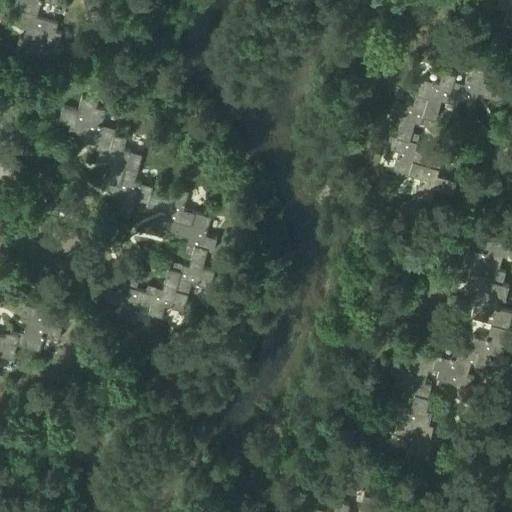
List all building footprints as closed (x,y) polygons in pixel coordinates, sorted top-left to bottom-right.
[(14,0),(13,4),(23,7),(20,20),(27,22),(23,35),(19,34),(15,47),(38,53),(42,38),(58,43),(61,30),(55,28),(57,19),(36,14),(40,0),(56,0),(62,2),(62,0),(14,0)] [(511,0),(496,0),(496,5),(505,7),(502,21),(511,23),(511,0)] [(390,131),(386,144),(397,147),(392,165),(420,173),(415,191),(431,196),(434,184),(453,190),(457,177),(437,171),(441,157),(433,154),(434,150),(415,144),(419,129),(412,127),(414,117),(429,122),(432,113),(436,114),(441,94),(453,98),(455,90),(467,94),(465,100),(474,103),(478,89),(496,94),(499,82),(483,77),(487,64),(469,59),(464,78),(453,75),(455,70),(442,66),(439,78),(420,72),(412,99),(392,93),(387,110),(401,114),(395,132),(390,131)] [(62,103),(58,119),(69,121),(68,127),(80,130),(79,136),(96,140),(94,145),(99,146),(97,154),(111,157),(106,178),(110,180),(108,187),(122,190),(117,211),(131,214),(135,197),(146,200),(145,202),(166,207),(162,222),(169,224),(168,228),(188,233),(185,245),(192,247),(188,261),(173,257),(171,264),(168,263),(163,283),(147,279),(145,287),(137,284),(139,275),(130,273),(126,287),(106,282),(103,296),(121,301),(117,313),(134,318),(139,299),(150,302),(148,308),(161,311),(164,301),(183,306),(190,278),(210,283),(214,267),(202,264),(207,246),(213,247),(217,234),(206,231),(210,214),(201,211),(200,215),(193,213),(195,207),(183,204),(187,186),(171,182),(168,193),(151,189),(152,182),(135,177),(142,149),(123,145),(126,133),(114,129),(116,124),(101,121),(105,106),(96,104),(98,97),(81,93),(77,107),(62,103)] [(393,401),(386,427),(409,433),(405,446),(429,453),(433,439),(428,438),(433,420),(429,419),(433,406),(426,405),(429,394),(427,394),(431,381),(424,379),(427,367),(432,368),(433,364),(438,366),(436,373),(471,382),(473,373),(467,372),(470,360),(483,363),(485,357),(491,359),(490,364),(505,368),(509,354),(502,352),(506,338),(510,339),(511,330),(511,325),(507,324),(511,308),(500,305),(502,297),(505,297),(509,282),(502,280),(505,268),(498,267),(502,253),(506,254),(510,240),(486,234),(482,250),(467,246),(463,259),(469,260),(467,268),(470,269),(466,283),(475,285),(471,299),(474,300),(471,313),(490,318),(486,333),(472,329),(467,345),(455,342),(451,356),(435,351),(435,354),(412,348),(408,363),(394,359),(390,372),(398,374),(395,384),(414,389),(409,405),(393,401)] [(0,352),(12,356),(16,341),(39,347),(43,332),(57,336),(61,324),(55,322),(57,313),(36,307),(37,304),(24,301),(20,314),(27,316),(23,329),(19,328),(18,332),(3,327),(2,332),(0,331),(0,352)] [(332,504),(335,492),(318,487),(315,499),(332,504)] [(394,511),(395,511),(376,506),(378,500),(362,496),(359,507),(347,504),(349,499),(335,495),(333,507),(314,502),(310,511),(394,511)]
